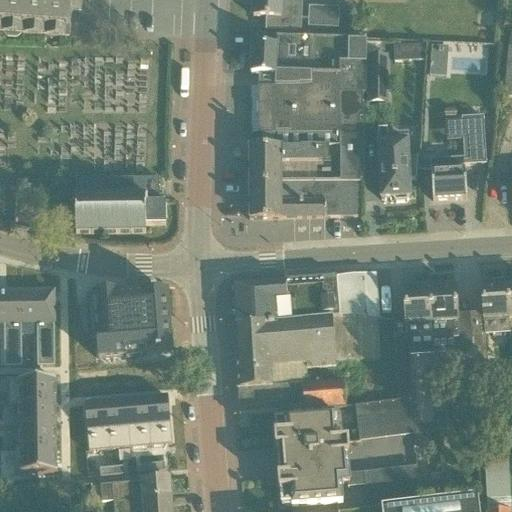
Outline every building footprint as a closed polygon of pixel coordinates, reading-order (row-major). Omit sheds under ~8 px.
[(20,35),(49,37),(68,38),(70,13),(79,13),(80,0),(0,0),(0,32),(5,33),(5,35),(7,38),(16,38),(20,35)] [(266,18),(265,30),(299,32),(300,3),(280,2),(280,0),(253,0),(253,18),(266,18)] [(249,49),(249,58),(251,59),(251,74),(259,75),(271,75),(275,75),(275,88),(299,87),(365,90),(365,75),(366,64),(365,57),(365,42),(355,42),(355,41),(276,39),(256,38),(256,46),(252,46),(251,49),(249,49)] [(424,46),(393,47),(394,63),(425,61),(424,46)] [(431,49),(430,57),(446,58),(447,50),(431,49)] [(388,57),(367,57),(367,106),(388,105),(388,57)] [(270,88),(250,88),(251,135),(258,135),(270,135),(281,135),(290,135),(338,135),(359,134),(359,119),(362,119),(362,94),(365,94),(365,90),(299,87),(275,88),(270,88)] [(448,159),(430,160),(431,175),(431,182),(432,202),(466,200),(465,180),(464,173),(463,173),(462,167),(486,166),(483,118),(461,119),(463,160),(462,160),(462,158),(448,159)] [(406,143),(388,144),(387,130),(378,131),(377,145),(381,201),(392,200),(395,204),(406,203),(408,199),(410,199),(409,180),(415,180),(416,180),(417,158),(407,159),(406,143)] [(256,148),(248,148),(249,184),(360,183),(359,134),(338,135),(290,135),(281,135),(281,148),(275,148),(260,148),(256,148)] [(158,179),(138,180),(76,181),(76,197),(75,197),(75,210),(64,210),(64,222),(75,222),(75,235),(145,234),(145,227),(165,226),(165,203),(159,203),(158,179)] [(360,183),(249,184),(249,220),(281,220),(281,219),(360,218),(360,198),(360,183)] [(314,280),(231,286),(233,326),(333,319),(338,319),(366,319),(364,277),(336,279),(314,280)] [(507,285),(481,287),(484,332),(484,334),(485,334),(510,332),(509,318),(507,285)] [(455,289),(429,290),(432,337),(432,341),(453,339),(458,339),(457,334),(455,289)] [(406,338),(408,338),(432,337),(429,290),(403,292),(406,337),(406,338)] [(119,293),(86,296),(88,309),(90,335),(96,335),(98,360),(124,357),(124,355),(141,354),(144,353),(145,355),(145,356),(171,354),(171,346),(166,292),(133,295),(133,296),(119,297),(119,293)] [(53,293),(0,294),(0,324),(3,324),(4,366),(4,368),(14,368),(21,368),(21,362),(21,324),(36,324),(37,360),(37,368),(54,367),(54,332),(53,323),(54,323),(53,294),(53,293)] [(238,389),(282,386),(282,381),(272,381),(271,366),(306,364),(306,368),(336,366),(333,319),(233,326),(238,389)] [(487,377),(485,334),(484,334),(484,332),(471,333),(473,369),(473,378),(474,378),(475,393),(487,393),(487,377)] [(473,369),(471,333),(457,334),(458,339),(453,339),(455,370),(473,369)] [(412,399),(412,398),(409,366),(408,338),(406,338),(406,337),(393,338),(395,366),(398,400),(412,399)] [(55,381),(8,381),(9,406),(18,406),(18,405),(55,405),(54,382),(55,382),(55,381)] [(282,386),(238,389),(239,416),(259,414),(345,407),(343,383),(302,385),(282,386)] [(170,394),(148,396),(152,445),(174,443),(170,394)] [(148,396),(127,398),(131,446),(152,445),(148,396)] [(127,398),(107,399),(111,448),(131,446),(127,398)] [(107,399),(85,401),(89,450),(111,448),(107,399)] [(413,409),(411,399),(393,402),(395,414),(413,411),(413,409)] [(382,415),(395,414),(393,402),(380,404),(382,415)] [(369,417),(382,415),(380,404),(367,405),(369,417)] [(55,405),(18,405),(18,406),(18,410),(19,428),(55,427),(55,405)] [(367,405),(355,407),(356,419),(369,417),(367,405)] [(277,450),(277,451),(279,479),(278,479),(279,492),(280,492),(281,507),(292,507),(291,508),(342,504),(341,485),(349,484),(347,457),(348,457),(347,443),(337,444),(335,416),(284,420),(284,421),(275,422),(276,437),(274,437),(275,450),(277,450)] [(55,427),(19,428),(19,450),(56,450),(56,449),(55,427)] [(19,450),(14,450),(15,474),(57,474),(57,472),(56,472),(56,450),(19,450)] [(165,461),(153,462),(154,470),(166,469),(165,461)] [(153,462),(141,463),(142,471),(154,470),(153,462)] [(124,465),(112,466),(113,474),(125,473),(124,465)] [(112,466),(100,467),(101,475),(113,474),(112,466)] [(170,504),(168,481),(142,483),(142,484),(100,487),(101,504),(113,503),(113,508),(119,508),(170,504)] [(420,504),(443,501),(441,481),(417,482),(418,492),(418,491),(420,503),(420,504)] [(405,505),(420,503),(418,491),(418,492),(404,493),(405,505)] [(392,507),(405,505),(404,493),(391,495),(392,507)] [(379,508),(392,507),(391,495),(378,496),(379,508)] [(378,496),(366,498),(367,510),(379,508),(378,496)] [(381,508),(381,511),(479,511),(477,496),(443,501),(420,504),(381,508)] [(508,511),(509,511),(508,499),(485,500),(485,511),(508,511)]
